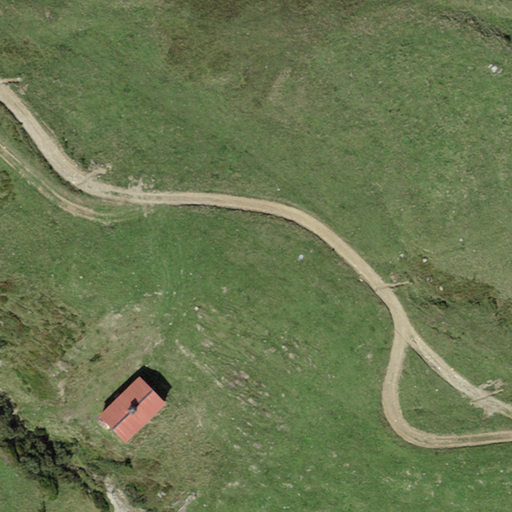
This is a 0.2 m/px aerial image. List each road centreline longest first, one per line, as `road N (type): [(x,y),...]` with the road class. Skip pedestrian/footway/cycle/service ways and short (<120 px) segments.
road 1 (track): [(0,88),(85,188),(274,208),(324,228),(402,317),(390,410),(406,430),(421,438),(511,436)]
road 2 (track): [(153,201),(104,215),(79,210),(46,193),(0,150)]
road 3 (track): [(402,317),(429,358),(511,412)]
